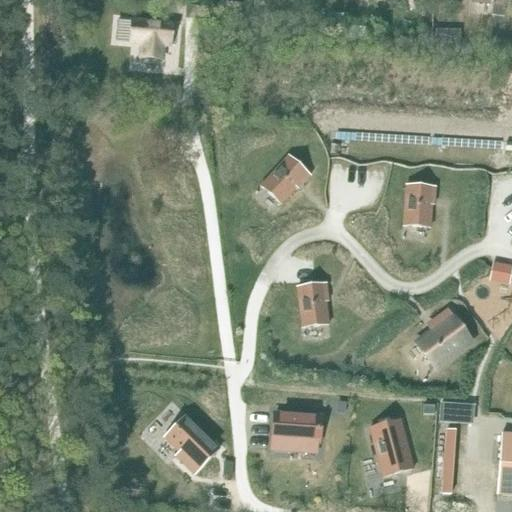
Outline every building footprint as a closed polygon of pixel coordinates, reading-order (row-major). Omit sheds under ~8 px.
[(472,0),(472,4),(492,6),(490,15),(501,16),(506,8),(506,0),(472,0)] [(244,15),(245,5),(234,5),(234,14),(244,15)] [(111,21),(109,42),(129,44),(141,45),(140,57),(161,58),(163,47),(170,47),(172,26),(142,23),(142,16),(122,14),(121,22),(111,21)] [(344,15),(332,14),(331,37),(342,38),(344,15)] [(434,31),(434,42),(448,43),(448,38),(442,38),(442,31),(434,31)] [(301,186),(309,178),(287,158),(260,188),(280,206),(300,185),(301,186)] [(403,228),(430,230),(431,201),(434,201),(435,189),(405,187),(403,228)] [(301,330),(328,326),(324,298),(327,297),(326,286),(296,289),(301,330)] [(431,334),(416,345),(434,370),(470,344),(448,315),(428,330),(431,334)] [(423,407),(422,416),(433,417),(434,408),(423,407)] [(274,416),(271,451),(291,452),(292,442),(318,444),(320,419),(274,416)] [(193,477),(219,451),(185,418),(163,440),(178,455),(175,458),(193,477)] [(400,422),(369,430),(381,479),(413,471),(400,422)] [(511,435),(501,435),(496,497),(511,497),(511,435)]
